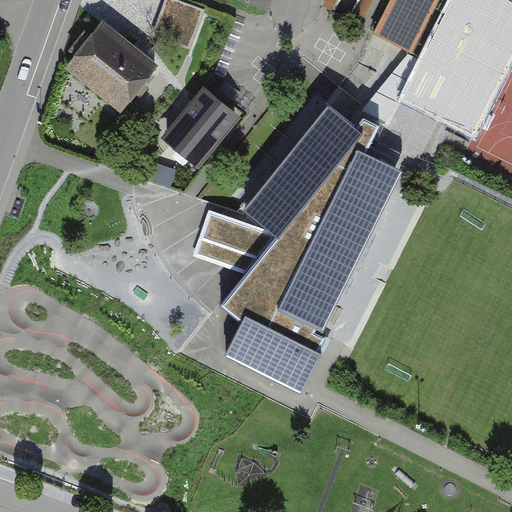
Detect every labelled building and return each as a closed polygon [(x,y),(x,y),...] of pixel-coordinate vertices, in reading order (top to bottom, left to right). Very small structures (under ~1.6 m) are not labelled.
[(273,0),(240,0),(270,10),(273,0)] [(329,0),(328,5),(343,11),(346,0),(329,0)] [(511,0),(390,0),(374,33),(411,52),(423,58),(403,98),(475,134),(511,61),(511,0)] [(160,59),(103,13),(65,60),(122,106),(160,59)] [(511,62),(466,155),(511,177),(511,62)] [(163,139),(198,169),(240,119),(205,89),(163,139)] [(366,150),(380,125),(365,116),(358,126),(329,103),(324,99),(238,204),(244,209),(254,217),(271,230),(276,234),(259,256),(247,270),(238,281),(221,303),(243,321),(227,353),(302,390),(322,351),(319,349),(326,333),(319,329),(401,168),(366,150)] [(276,234),(271,230),(210,208),(208,214),(201,235),(259,256),(276,234)] [(259,256),(201,235),(194,254),(247,270),(259,256)]
